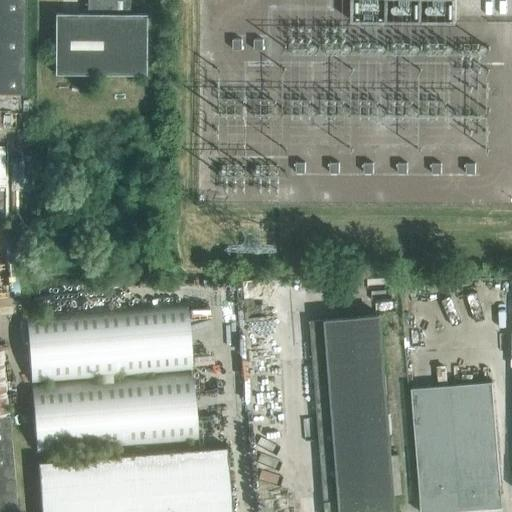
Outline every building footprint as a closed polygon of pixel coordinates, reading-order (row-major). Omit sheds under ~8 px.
[(0,0),(0,91),(23,92),(23,0),(0,0)] [(128,13),(128,0),(86,0),(86,13),(54,13),(54,73),(145,74),(145,13),(128,13)] [(351,0),(351,21),(420,21),(456,22),(456,0),(351,0)] [(36,454),(197,440),(187,302),(26,314),(36,454)] [(395,511),(394,493),(402,493),(399,453),(391,454),(380,314),(310,320),(325,511),(395,511)] [(0,511),(16,511),(9,415),(4,350),(0,350),(0,511)] [(421,511),(502,505),(492,381),(412,388),(421,511)] [(40,511),(230,511),(226,446),(36,461),(40,511)]
